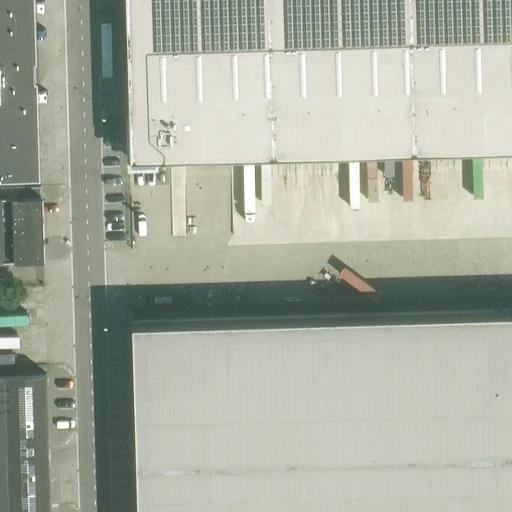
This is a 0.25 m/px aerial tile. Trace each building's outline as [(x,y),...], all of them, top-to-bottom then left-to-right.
[(0,0),(0,171),(12,171),(12,174),(42,173),(40,85),(37,85),(36,47),(38,47),(37,0),(0,0)] [(511,0),(127,0),(130,115),(132,162),(156,161),(156,157),(511,147),(511,0)] [(41,186),(0,187),(0,261),(45,260),(43,197),(42,197),(41,186)] [(348,272),(348,252),(264,251),(264,271),(348,272)] [(511,511),(511,309),(134,321),(139,511),(511,511)] [(0,511),(51,511),(48,373),(34,374),(0,374),(0,511)]
